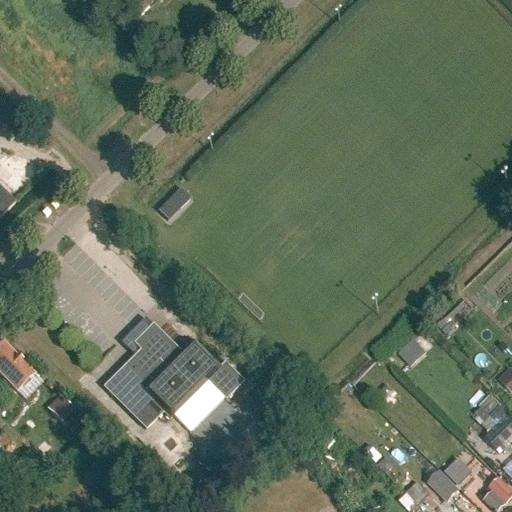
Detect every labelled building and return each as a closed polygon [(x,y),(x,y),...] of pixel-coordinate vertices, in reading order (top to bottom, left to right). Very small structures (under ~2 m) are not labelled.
[(160,0),(119,0),(140,21),(160,0)] [(0,220),(15,206),(0,190),(0,220)] [(170,203),(158,214),(168,224),(180,213),(170,203)] [(452,332),(444,323),(438,329),(446,338),(452,332)] [(225,403),(244,384),(224,365),(219,371),(192,344),(180,356),(152,328),(132,347),(139,354),(103,390),(146,432),(163,415),(169,422),(173,418),(190,435),(224,402),(225,403)] [(458,364),(420,329),(392,359),(430,394),(458,364)] [(0,376),(16,394),(34,377),(3,345),(0,347),(0,376)] [(511,393),(511,369),(511,368),(499,382),(511,393)] [(60,400),(48,413),(60,425),(73,413),(60,400)] [(511,422),(508,419),(484,441),(499,457),(511,444),(511,422)] [(29,459),(49,478),(58,468),(44,455),(49,449),(43,443),(29,459)] [(229,470),(237,461),(229,453),(220,461),(229,470)] [(447,506),(459,495),(451,487),(450,487),(449,486),(439,475),(428,487),(447,506)] [(485,505),(492,511),(502,511),(511,502),(511,493),(500,482),(491,492),(494,495),(485,505)] [(407,494),(419,507),(431,496),(419,483),(407,494)] [(190,493),(201,504),(208,497),(197,486),(190,493)]
